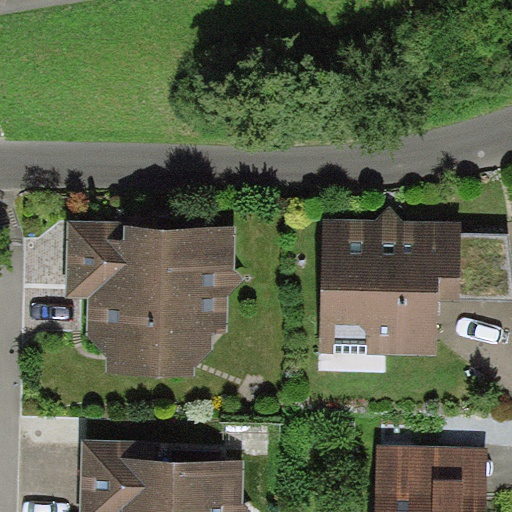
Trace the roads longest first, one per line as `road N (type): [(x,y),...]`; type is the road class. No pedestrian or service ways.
road 1 (residential): [(0,157),(385,161),(511,128)]
road 2 (residential): [(0,468),(5,290)]
